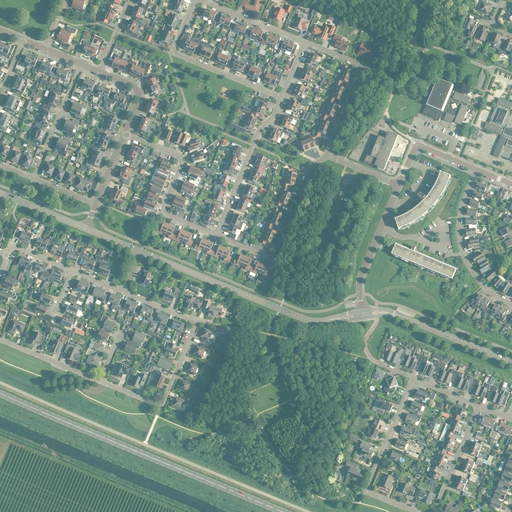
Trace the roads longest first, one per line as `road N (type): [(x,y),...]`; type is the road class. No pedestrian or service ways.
road 1 (primary): [(281,511),(0,393)]
road 2 (residential): [(126,291),(198,321),(164,400),(100,380)]
road 3 (tertiary): [(324,321),(142,252)]
road 4 (residential): [(215,235),(272,259),(312,167),(326,156)]
road 5 (residential): [(126,134),(182,157),(161,213),(215,235)]
road 6 (residential): [(413,378),(365,491),(416,511)]
road 7 (residential): [(284,98),(172,51),(193,0)]
road 8 (residential): [(511,304),(483,287),(463,258),(458,212),(474,169)]
road 9 (residential): [(326,156),(359,65),(305,43)]
road 10 (residential): [(215,235),(259,129),(284,98)]
road 11 (residential): [(35,177),(80,64)]
